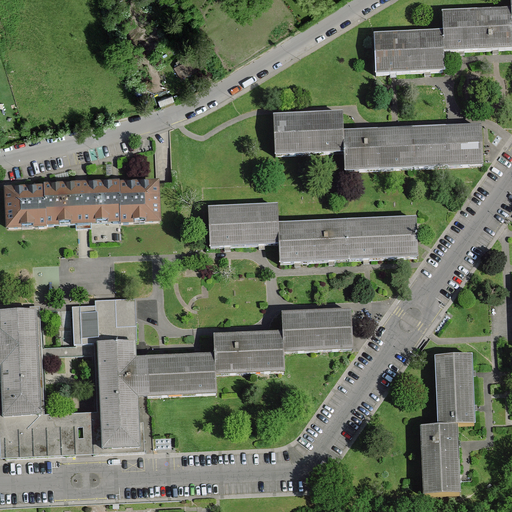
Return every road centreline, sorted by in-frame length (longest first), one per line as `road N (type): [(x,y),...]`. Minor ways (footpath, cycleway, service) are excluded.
road 1 (residential): [(0,485),(304,470),(511,177)]
road 2 (unclassified): [(0,159),(182,112),(374,0)]
